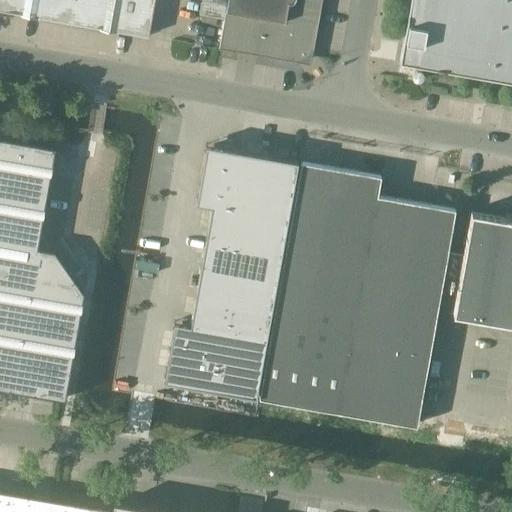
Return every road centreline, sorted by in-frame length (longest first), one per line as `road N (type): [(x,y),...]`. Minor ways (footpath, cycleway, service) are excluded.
road 1 (unclassified): [(455,511),(0,432)]
road 2 (unclassified): [(348,116),(0,55)]
road 3 (unknown): [(186,87),(132,414)]
road 4 (unclassified): [(511,143),(348,116)]
